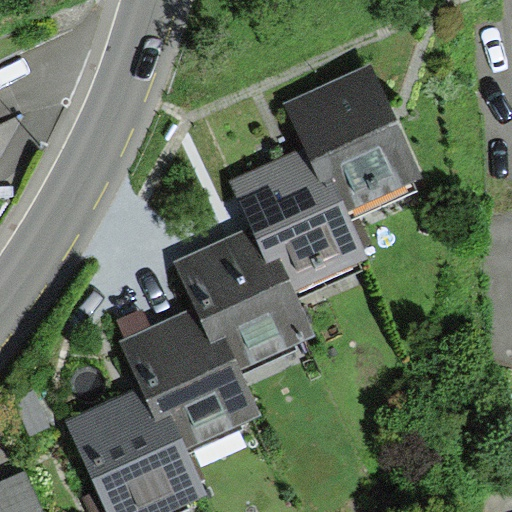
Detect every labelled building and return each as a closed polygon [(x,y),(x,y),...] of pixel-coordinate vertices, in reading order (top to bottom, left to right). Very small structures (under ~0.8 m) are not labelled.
[(372,70),(285,108),(305,154),(323,195),(335,190),(349,222),(425,189),(393,117),(372,70)] [(287,162),(230,187),(249,231),(269,276),(282,270),(297,304),(371,272),(349,222),(335,190),(323,195),(305,154),(287,162)] [(229,240),(173,265),(194,311),(213,354),(228,347),(242,378),(315,345),(297,304),(282,270),(269,276),(249,231),(229,240)] [(120,344),(141,392),(159,432),(173,426),(187,459),(263,425),(242,378),(228,347),(213,354),(194,311),(173,320),(120,344)] [(119,401),(66,424),(104,511),(187,511),(207,504),(187,459),(173,426),(159,432),(141,392),(119,401)] [(0,483),(0,511),(42,511),(25,472),(0,483)]
